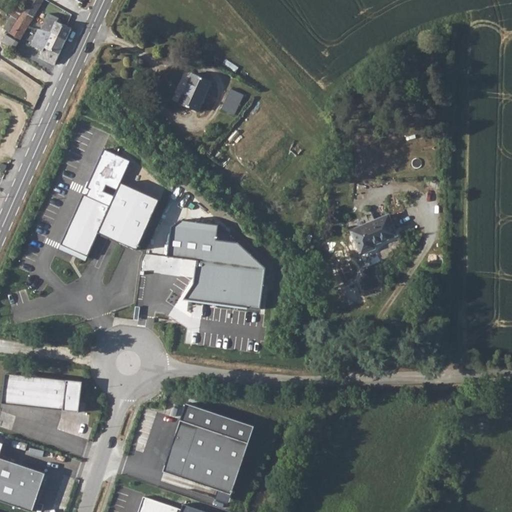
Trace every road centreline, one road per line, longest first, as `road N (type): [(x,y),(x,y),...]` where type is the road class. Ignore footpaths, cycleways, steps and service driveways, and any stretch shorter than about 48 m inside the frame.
road 1 (residential): [(511,376),(288,383),(129,362)]
road 2 (secondary): [(0,231),(103,0)]
road 3 (residential): [(87,511),(129,362)]
